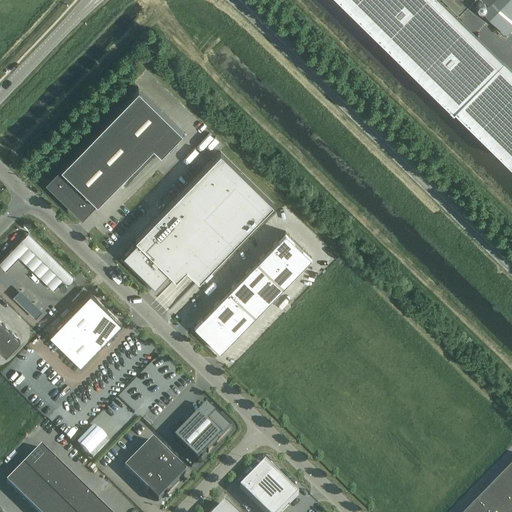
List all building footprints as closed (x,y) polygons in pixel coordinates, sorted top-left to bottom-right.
[(446,0),(458,11),(469,0),(446,0)] [(511,0),(471,0),(506,34),(511,27),(511,0)] [(96,200),(97,202),(153,145),(161,152),(182,130),(138,87),(61,167),(63,168),(49,182),(77,210),(78,210),(76,209),(82,203),(87,209),(96,200)] [(199,280),(274,204),(221,152),(136,239),(138,241),(124,255),(155,286),(169,272),(176,278),(186,268),(199,280)] [(74,278),(75,277),(74,277),(29,233),(29,232),(28,232),(28,233),(0,261),(0,264),(6,270),(5,270),(6,270),(7,270),(19,256),(54,290),(55,289),(54,289),(63,280),(67,284),(68,285),(68,284),(74,278)] [(195,325),(220,350),(311,257),(286,232),(195,325)] [(345,283),(321,307),(351,335),(374,311),(345,283)] [(90,293),(49,335),(81,366),(108,338),(116,330),(122,324),(90,293)] [(321,307),(298,331),(327,359),(351,335),(321,307)] [(304,383),(280,408),(298,425),(323,399),(340,416),(407,347),(372,313),(327,359),(304,383)] [(0,344),(12,333),(4,326),(0,330),(0,344)] [(298,331),(274,355),(304,383),(327,359),(298,331)] [(20,341),(12,333),(0,344),(0,350),(6,356),(20,341)] [(274,355),(251,379),(280,408),(304,383),(274,355)] [(402,487),(382,507),(386,511),(420,511),(424,508),(427,511),(434,511),(505,439),(469,404),(395,480),(402,487)] [(206,406),(174,439),(197,461),(229,428),(206,406)] [(153,440),(138,454),(153,469),(167,454),(153,440)] [(32,473),(49,455),(41,447),(24,465),(32,473)] [(124,469),(139,483),(153,469),(138,454),(124,469)] [(167,454),(153,469),(139,483),(158,501),(186,473),(167,454)] [(32,473),(40,481),(57,463),(49,455),(32,473)] [(48,488),(65,470),(57,463),(40,481),(48,488)] [(262,511),(281,511),(298,495),(274,472),(275,470),(273,471),(265,463),(255,473),(255,472),(254,473),(255,473),(239,489),(262,511)] [(14,491),(32,473),(24,465),(6,483),(14,491)] [(48,488),(56,496),(73,478),(65,470),(48,488)] [(14,491),(22,499),(40,481),(32,473),(14,491)] [(511,479),(506,473),(499,480),(511,491),(511,479)] [(63,504),(81,486),(73,478),(56,496),(63,504)] [(511,491),(499,480),(493,486),(508,500),(511,495),(511,491)] [(30,506),(48,488),(40,481),(22,499),(30,506)] [(67,507),(71,511),(89,494),(81,486),(63,504),(67,507)] [(501,507),(508,500),(493,486),(487,492),(501,507)] [(30,506),(35,511),(39,511),(56,496),(48,488),(30,506)] [(487,492),(481,499),(494,511),(495,511),(501,507),(487,492)] [(85,511),(96,501),(89,494),(71,511),(85,511)] [(62,511),(67,507),(63,504),(56,496),(39,511),(62,511)] [(481,511),(494,511),(481,499),(474,505),(481,511)] [(511,511),(511,504),(508,500),(501,507),(507,511),(511,511)] [(101,511),(104,509),(96,501),(85,511),(101,511)]
